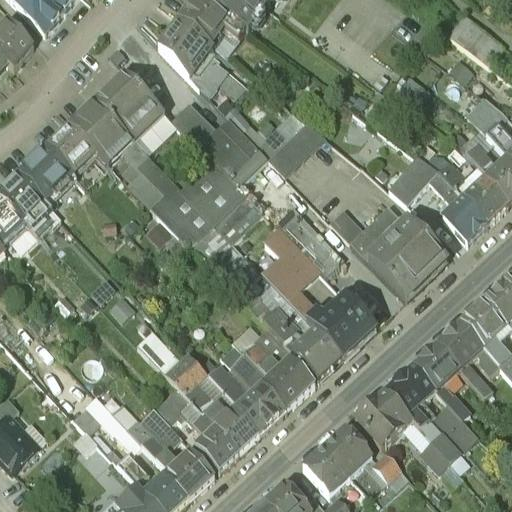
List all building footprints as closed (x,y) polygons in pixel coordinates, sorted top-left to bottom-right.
[(2,0),(44,42),(51,34),(58,26),(63,20),(70,12),(79,0),(2,0)] [(199,0),(198,0),(178,26),(210,52),(223,35),(239,46),(246,36),(199,0)] [(259,6),(251,0),(198,0),(199,0),(246,36),(256,23),(250,18),(259,6)] [(251,0),(259,6),(266,12),(275,0),(251,0)] [(443,42),(488,73),(503,50),(459,20),(443,42)] [(210,52),(178,26),(158,54),(189,86),(213,54),(210,52)] [(33,54),(8,30),(0,39),(0,63),(8,72),(13,77),(33,54)] [(0,63),(0,79),(8,72),(0,63)] [(163,121),(124,81),(108,96),(110,98),(96,111),(94,109),(93,110),(128,146),(132,150),(163,121)] [(428,98),(409,84),(401,95),(420,109),(428,98)] [(502,120),(485,107),(465,124),(481,139),(486,144),(498,134),(507,126),(502,120)] [(93,110),(69,133),(97,163),(104,169),(118,156),(128,146),(93,110)] [(190,113),(173,131),(197,155),(198,155),(215,138),(190,113)] [(208,165),(201,179),(180,199),(175,194),(164,204),(151,217),(268,339),(284,356),(284,355),(289,350),(297,342),(275,319),(286,309),(263,286),(231,253),(263,222),(237,195),(267,166),(228,126),(215,138),(198,155),(208,165)] [(305,130),(267,167),(284,184),(324,145),(305,130)] [(97,163),(69,133),(47,155),(73,183),(74,185),(97,163)] [(511,148),(498,134),(486,144),(507,167),(507,168),(511,173),(511,148)] [(175,194),(144,161),(143,162),(132,150),(128,146),(118,156),(164,204),(175,194)] [(487,166),(472,151),(469,154),(472,157),(465,163),(477,175),(487,166)] [(47,155),(18,182),(44,210),(73,183),(47,155)] [(511,173),(507,168),(487,186),(511,213),(511,211),(511,173)] [(466,188),(451,171),(439,181),(442,184),(454,198),(466,188)] [(44,210),(18,182),(0,198),(0,208),(22,231),(38,249),(51,236),(42,226),(51,217),(44,210)] [(442,184),(430,194),(443,208),(445,206),(454,198),(442,184)] [(487,186),(463,208),(488,235),(511,213),(487,186)] [(463,208),(454,198),(445,206),(454,216),(443,226),(467,253),(488,235),(463,208)] [(0,208),(0,251),(22,231),(0,208)] [(354,209),(346,217),(361,233),(370,224),(354,209)] [(387,216),(349,253),(367,271),(404,234),(387,216)] [(404,234),(367,271),(404,310),(445,270),(425,249),(423,251),(405,233),(404,234)] [(296,254),(263,286),(286,309),(307,331),(316,341),(317,340),(327,331),(291,295),(307,279),(312,284),(318,278),(296,254)] [(511,294),(507,289),(484,311),(507,336),(511,330),(511,294)] [(327,331),(317,340),(343,368),(375,339),(349,311),(327,331)] [(507,336),(484,311),(460,332),(483,357),(490,351),(507,336)] [(343,368),(317,340),(316,341),(307,331),(300,338),(309,347),(297,358),(289,350),(284,355),(318,391),(343,368)] [(483,357),(460,332),(437,353),(459,379),(468,371),(483,357)] [(131,351),(154,375),(171,359),(148,335),(131,351)] [(268,339),(254,352),(275,373),(278,379),(269,387),(294,413),(318,391),(284,356),(268,339)] [(511,368),(496,351),(493,354),(490,351),(483,357),(504,381),(511,375),(511,376),(511,368)] [(254,352),(244,362),(269,387),(278,379),(275,373),(254,352)] [(235,353),(222,365),(231,375),(244,362),(235,353)] [(459,379),(437,353),(413,375),(436,400),(444,392),(459,379)] [(188,363),(166,384),(192,412),(205,399),(198,392),(207,384),(188,363)] [(249,406),(216,371),(211,375),(214,378),(208,384),(238,416),(262,442),(294,413),(269,387),(249,406)] [(495,401),(468,371),(459,379),(484,406),(488,402),(491,405),(495,401)] [(413,375),(385,400),(408,426),(417,417),(436,400),(413,375)] [(26,376),(17,384),(23,391),(32,382),(26,376)] [(32,382),(23,391),(30,398),(39,389),(32,382)] [(474,425),(444,392),(436,400),(450,416),(462,429),(466,425),(469,429),(474,425)] [(100,406),(92,400),(70,424),(82,434),(69,449),(85,462),(97,448),(87,439),(95,429),(113,445),(134,422),(107,398),(100,406)] [(262,442),(238,416),(228,424),(205,399),(192,412),(215,437),(240,463),(262,442)] [(385,400),(354,428),(381,458),(412,430),(408,426),(385,400)] [(7,405),(0,412),(0,434),(9,426),(19,418),(7,405)] [(215,437),(192,412),(185,418),(182,414),(178,418),(200,441),(207,444),(215,437)] [(172,416),(162,426),(168,433),(179,424),(172,416)] [(450,416),(436,428),(448,442),(462,429),(450,416)] [(459,463),(417,417),(408,426),(431,452),(449,471),(459,463)] [(0,434),(0,468),(12,482),(36,460),(22,445),(22,440),(9,426),(0,434)] [(162,426),(154,434),(160,441),(164,437),(168,440),(172,437),(168,433),(162,426)] [(346,436),(324,456),(351,484),(372,465),(346,436)] [(240,463),(215,437),(207,444),(196,454),(220,481),(240,463)] [(168,458),(149,438),(145,442),(148,446),(142,452),(168,479),(176,472),(173,466),(167,460),(168,458)] [(470,438),(456,451),(463,459),(478,446),(470,438)] [(449,471),(431,452),(421,462),(438,481),(449,471)] [(351,484),(324,456),(303,476),(329,504),(351,484)] [(151,486),(127,461),(123,465),(126,467),(123,469),(111,457),(107,461),(140,497),(151,486)] [(213,487),(189,461),(176,472),(168,479),(193,506),(213,487)] [(385,461),(372,474),(388,491),(401,478),(385,461)] [(144,501),(154,511),(186,511),(193,506),(168,479),(144,501)] [(51,483),(32,500),(42,511),(61,493),(51,483)] [(303,511),(285,492),(263,511),(303,511)] [(443,504),(451,511),(475,511),(456,492),(443,504)] [(154,511),(144,501),(140,497),(124,511),(115,511),(114,510),(111,511),(154,511)]
